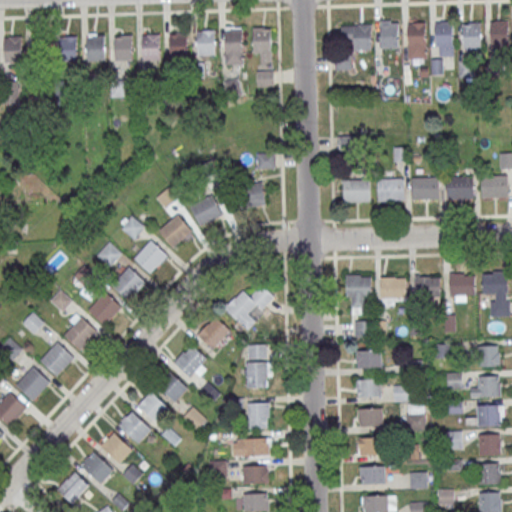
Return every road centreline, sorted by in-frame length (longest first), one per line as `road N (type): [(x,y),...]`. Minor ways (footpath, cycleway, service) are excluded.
road 1 (residential): [(511,235),(273,241),(228,255),(194,281),(0,498)]
road 2 (residential): [(315,511),(300,0)]
